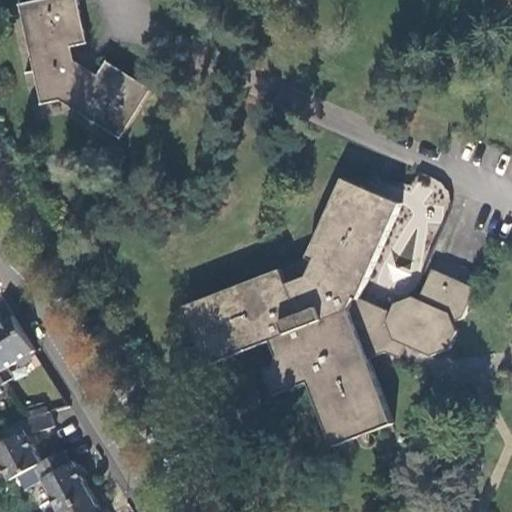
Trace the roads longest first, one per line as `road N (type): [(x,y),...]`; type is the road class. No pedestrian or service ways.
road 1 (unknown): [(511,192),(290,93),(181,32)]
road 2 (tertiary): [(161,511),(1,245)]
